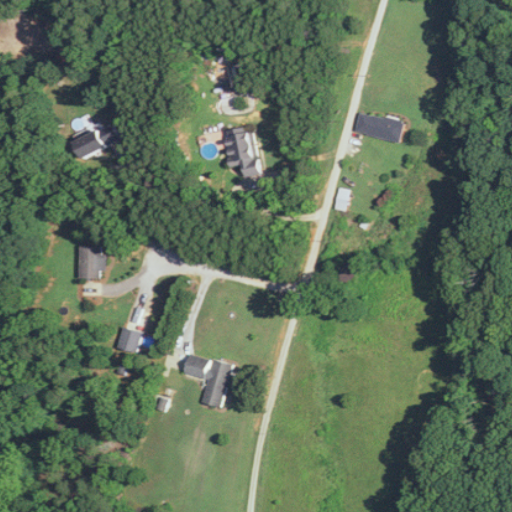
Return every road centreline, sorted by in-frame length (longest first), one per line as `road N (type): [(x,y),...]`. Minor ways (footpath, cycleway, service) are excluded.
road 1 (residential): [(250,511),(266,415),(384,0)]
road 2 (residential): [(301,288),(161,256)]
